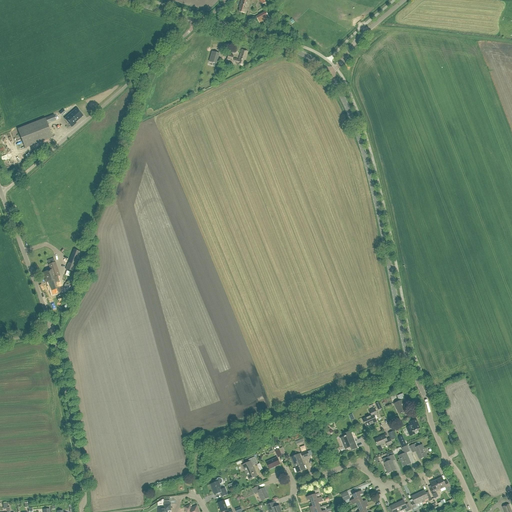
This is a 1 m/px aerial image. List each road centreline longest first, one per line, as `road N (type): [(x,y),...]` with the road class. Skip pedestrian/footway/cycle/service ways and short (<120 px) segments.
road 1 (tertiary): [(447,461),(406,351),(365,159),(330,74)]
road 2 (track): [(407,354),(206,433),(196,450),(197,499)]
road 3 (unclassified): [(1,193),(195,21)]
road 4 (unclassified): [(83,487),(52,329)]
road 5 (track): [(362,26),(511,41)]
road 6 (tertiary): [(330,74),(308,56),(195,21)]
road 7 (unclassified): [(52,329),(1,193)]
